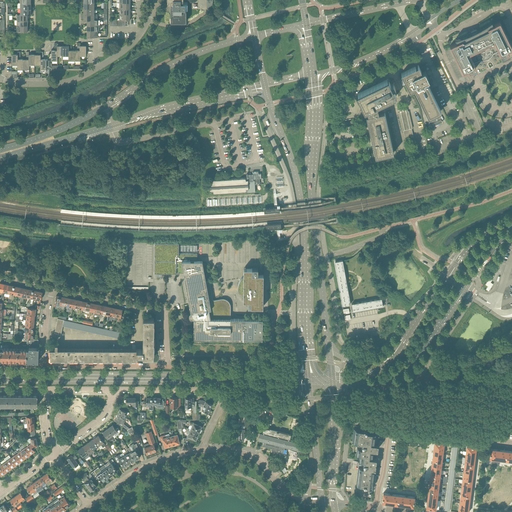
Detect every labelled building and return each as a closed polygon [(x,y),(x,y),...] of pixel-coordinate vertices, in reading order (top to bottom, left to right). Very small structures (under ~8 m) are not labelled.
[(167,0),(168,3),(171,3),(171,22),(185,22),(185,12),(184,12),(184,8),(187,8),(187,2),(181,2),(180,0),(167,0)] [(455,38),(456,40),(457,42),(450,45),(463,72),(468,69),(469,72),(475,69),(474,66),(475,66),(474,62),(480,60),(481,60),(483,60),(485,60),(486,59),(487,60),(489,59),(488,58),(490,57),(491,56),(492,55),(493,53),(499,50),(500,53),(501,53),(503,55),(509,53),(507,50),(511,47),(511,46),(499,21),(493,24),(491,21),(485,25),(478,30),(470,33),(463,36),(455,38)] [(43,59),(43,54),(40,54),(41,57),(41,59),(40,59),(40,65),(40,71),(46,71),(46,63),(49,63),(49,61),(46,61),(46,59),(43,59)] [(401,73),(403,78),(409,90),(414,88),(428,117),(441,111),(428,84),(432,83),(433,83),(430,77),(429,77),(430,77),(428,78),(425,70),(422,71),(418,64),(401,73)] [(394,153),(384,111),(382,103),(396,96),(388,79),(356,95),(361,106),(359,112),(360,114),(359,114),(359,115),(359,116),(360,116),(361,116),(361,118),(367,120),(375,157),(394,153)] [(407,106),(398,108),(399,113),(398,113),(402,131),(413,128),(409,111),(408,111),(407,106)] [(431,121),(434,126),(442,122),(440,117),(431,121)] [(412,129),(403,131),(406,143),(414,141),(412,129)] [(245,178),(212,180),(212,182),(210,182),(210,185),(209,185),(209,188),(210,188),(211,192),(213,191),(213,194),(246,192),(246,193),(255,192),(255,184),(260,184),(260,179),(261,179),(261,174),(258,174),(258,171),(252,172),(252,174),(246,174),(246,177),(245,177),(245,178)] [(169,273),(176,273),(176,272),(184,273),(191,313),(190,313),(190,314),(189,314),(189,315),(189,316),(189,317),(190,317),(190,318),(191,318),(191,319),(194,319),(194,339),(262,340),(263,319),(236,319),(235,319),(230,319),(231,307),(230,305),(230,303),(228,301),(227,300),(225,299),(223,298),(221,299),(213,300),(210,281),(206,281),(204,269),(202,262),(202,261),(197,261),(197,260),(197,254),(179,253),(179,243),(155,243),(155,255),(155,256),(155,260),(154,273),(157,273),(157,277),(169,277),(169,273)] [(350,304),(343,260),(335,261),(343,306),(350,304)] [(258,274),(258,268),(252,268),(244,268),(244,276),(242,278),(240,281),(239,283),(238,287),(238,289),(238,290),(238,291),(239,291),(239,292),(240,292),(240,293),(241,293),(242,294),(243,294),(243,301),(248,301),(251,301),(251,307),(263,307),(263,274),(258,274)] [(7,293),(9,285),(4,284),(3,291),(1,298),(1,301),(3,301),(5,292),(7,293)] [(30,303),(29,306),(30,307),(32,307),(32,303),(34,298),(36,299),(38,291),(35,290),(33,290),(30,303)] [(64,308),(65,305),(66,297),(61,296),(59,308),(58,309),(61,310),(61,308),(64,308)] [(381,298),(352,304),(352,307),(353,311),(383,306),(382,302),(381,298)] [(154,357),(154,318),(143,318),(143,349),(137,349),(137,354),(143,354),(143,357),(154,357)] [(27,349),(38,349),(38,347),(38,339),(27,338),(27,349)] [(137,354),(137,349),(112,349),(58,349),(58,344),(55,344),(55,349),(50,349),(50,359),(137,360),(137,356),(137,354)] [(27,349),(26,355),(38,355),(37,361),(38,361),(39,347),(38,347),(38,349),(27,349)] [(0,359),(9,360),(9,349),(0,348),(0,359)] [(26,361),(26,355),(27,349),(9,349),(9,360),(26,361)] [(7,405),(22,405),(22,395),(7,395),(7,405)] [(22,395),(22,405),(37,405),(38,395),(22,395)] [(126,403),(133,403),(133,405),(138,405),(138,400),(136,400),(136,397),(126,397),(126,399),(125,400),(125,402),(126,403)] [(153,409),(153,406),(153,397),(146,397),(146,400),(144,400),(144,406),(149,406),(149,409),(153,409)] [(153,397),(153,406),(157,406),(157,407),(164,407),(164,401),(162,401),(162,400),(162,398),(160,398),(160,397),(153,397)] [(177,397),(170,397),(170,408),(177,408),(177,409),(180,409),(180,398),(177,398),(177,397)] [(191,397),(185,397),(185,410),(191,410),(191,407),(192,407),(192,413),(196,413),(196,401),(194,401),(194,398),(191,398),(191,397)] [(212,403),(206,401),(205,401),(202,400),(199,400),(199,406),(201,406),(203,407),(202,410),(208,412),(212,403)] [(117,414),(125,417),(127,412),(120,408),(117,414)] [(125,417),(117,414),(115,420),(118,421),(117,424),(125,427),(126,425),(122,423),(125,417)] [(249,433),(249,417),(244,417),(244,425),(235,425),(234,425),(234,432),(235,432),(234,431),(235,431),(235,435),(236,435),(236,439),(235,439),(240,439),(240,440),(244,440),(244,433),(245,433),(249,433)] [(151,420),(150,420),(151,424),(151,425),(153,429),(155,435),(158,434),(156,428),(154,424),(153,420),(151,420)] [(201,429),(200,429),(202,426),(193,422),(193,423),(190,422),(190,425),(192,425),(190,429),(199,433),(201,429)] [(113,425),(108,428),(112,435),(114,438),(119,432),(119,431),(119,430),(118,429),(117,427),(116,429),(113,425)] [(285,446),(290,447),(290,450),(288,449),(296,453),(296,452),(297,449),(306,451),(307,446),(308,444),(307,444),(299,442),(300,440),(292,438),(292,440),(289,440),(289,439),(290,439),(291,434),(279,431),(279,432),(276,431),(277,431),(264,427),(262,432),(263,432),(262,433),(259,432),(258,439),(264,441),(263,445),(262,445),(267,446),(267,448),(277,451),(286,454),(287,449),(287,448),(287,449),(284,448),(285,446)] [(112,435),(108,428),(102,432),(107,438),(108,438),(110,441),(112,439),(114,441),(116,440),(114,438),(112,435)] [(187,428),(186,431),(189,433),(186,439),(189,440),(190,438),(195,440),(199,433),(190,429),(187,428)] [(356,454),(360,454),(358,465),(356,484),(363,485),(363,486),(364,486),(365,486),(373,487),(376,464),(376,463),(375,463),(375,462),(376,462),(376,459),(376,458),(375,458),(373,458),(374,450),(376,450),(377,450),(377,449),(378,449),(380,433),(367,432),(367,431),(367,430),(366,430),(354,428),(352,441),(362,443),(362,444),(362,445),(361,445),(362,446),(362,448),(357,447),(356,454)] [(146,444),(144,445),(144,447),(147,454),(152,452),(152,453),(155,452),(155,451),(156,451),(154,444),(155,444),(151,431),(146,433),(149,443),(146,444)] [(28,441),(33,448),(37,445),(36,437),(35,437),(35,434),(33,435),(33,438),(26,439),(28,441)] [(172,446),(170,436),(169,434),(160,436),(161,442),(163,441),(165,447),(168,446),(168,447),(172,446)] [(170,436),(172,446),(176,445),(176,444),(179,443),(177,434),(170,436)] [(98,435),(93,439),(98,446),(100,444),(103,447),(106,445),(103,442),(98,435)] [(93,449),(98,446),(93,439),(88,443),(93,449)] [(35,450),(33,448),(28,441),(23,445),(30,454),(35,450)] [(444,443),(434,442),(432,458),(442,460),(444,443)] [(88,443),(83,446),(90,455),(92,453),(94,452),(93,449),(88,443)] [(130,447),(128,448),(129,450),(130,452),(134,460),(135,460),(137,459),(140,457),(137,452),(138,451),(137,450),(138,449),(136,443),(134,445),(133,443),(129,446),(130,447)] [(20,448),(19,449),(20,451),(25,458),(30,454),(23,445),(20,447),(20,448)] [(83,446),(78,450),(83,457),(83,456),(85,458),(85,459),(90,456),(90,455),(83,446)] [(109,451),(111,454),(119,449),(116,446),(109,451)] [(467,446),(465,462),(474,464),(476,447),(467,446)] [(490,458),(505,460),(506,451),(491,449),(490,458)] [(14,452),(15,454),(20,461),(25,458),(20,451),(18,453),(16,451),(16,450),(14,452)] [(445,504),(448,505),(450,505),(457,451),(455,450),(452,450),(445,504)] [(131,462),(134,460),(130,452),(124,455),(129,463),(130,464),(132,462),(131,462)] [(72,455),(67,458),(75,470),(80,466),(75,459),(77,457),(74,453),(72,455)] [(129,463),(124,455),(123,453),(120,455),(119,454),(114,457),(117,462),(120,461),(123,467),(126,465),(128,464),(129,463)] [(15,454),(11,458),(15,465),(20,461),(15,454)] [(4,458),(6,461),(11,468),(15,465),(11,458),(8,455),(4,458)] [(432,458),(430,475),(440,476),(442,460),(432,458)] [(114,465),(111,460),(104,465),(112,475),(112,474),(113,475),(115,473),(114,473),(117,471),(113,466),(114,465)] [(6,461),(1,465),(6,472),(11,468),(6,461)] [(465,462),(462,479),(472,480),(474,464),(465,462)] [(99,468),(107,478),(108,478),(110,477),(109,476),(112,475),(104,465),(99,468)] [(106,479),(107,478),(99,468),(98,467),(91,472),(96,479),(98,477),(101,482),(104,480),(104,481),(106,479)] [(42,476),(48,484),(48,485),(53,481),(47,472),(42,476)] [(88,475),(86,472),(81,476),(83,479),(86,477),(88,480),(85,483),(85,484),(86,487),(87,486),(90,490),(96,486),(91,479),(93,478),(90,473),(88,475)] [(430,475),(428,491),(438,493),(440,476),(430,475)] [(42,476),(37,480),(42,488),(48,484),(42,476)] [(470,497),(472,480),(462,479),(460,495),(470,497)] [(37,491),(38,492),(43,488),(42,488),(37,480),(32,484),(36,489),(37,491)] [(36,489),(32,484),(27,487),(31,493),(33,492),(34,493),(37,491),(36,489)] [(438,493),(428,491),(426,508),(435,509),(438,493)] [(20,492),(15,496),(19,502),(21,500),(23,502),(25,500),(24,498),(25,498),(20,492)] [(382,503),(398,505),(399,495),(383,493),(382,503)] [(66,507),(67,508),(69,506),(69,505),(70,504),(63,495),(61,496),(62,498),(59,500),(65,508),(66,507)] [(414,497),(399,495),(398,505),(413,507),(414,497)] [(467,511),(470,497),(460,495),(458,511),(467,511)] [(21,504),(19,502),(15,496),(10,500),(14,505),(15,507),(12,509),(14,511),(16,511),(18,511),(16,508),(21,504)] [(63,511),(65,509),(65,508),(59,500),(58,498),(53,502),(60,511),(62,511),(63,511)] [(60,511),(53,502),(48,505),(52,511),(60,511)]
